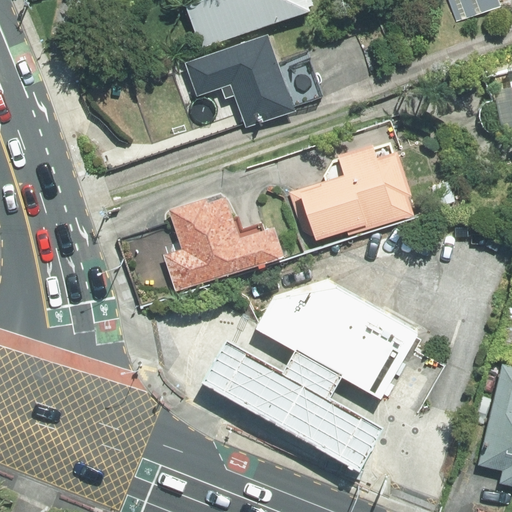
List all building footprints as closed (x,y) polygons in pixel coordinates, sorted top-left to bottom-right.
[(309,12),(305,0),(204,0),(186,6),(201,49),(309,12)] [(498,0),(449,0),(457,21),(501,5),(498,0)] [(269,33),(186,63),(197,95),(221,87),(226,99),(235,95),(246,127),(295,110),(294,106),(322,96),(309,59),(282,69),(269,33)] [(511,68),(508,70),(509,73),(484,78),(493,101),(487,102),(482,107),(480,113),(480,121),(483,126),(488,131),(493,133),(511,128),(511,68)] [(410,195),(397,154),(393,155),(389,144),(374,148),(373,145),(338,156),(339,159),(334,161),(325,175),(326,181),(290,193),(302,233),(317,241),(347,231),(348,235),(413,214),(408,196),(410,195)] [(457,179),(431,187),(443,227),(469,219),(457,179)] [(183,250),(164,256),(175,291),(283,256),(274,228),(241,239),(226,193),(170,211),(183,250)] [(294,253),(255,312),(380,393),(418,335),(294,253)] [(511,354),(508,354),(483,467),(505,472),(500,491),(511,493),(511,354)]
